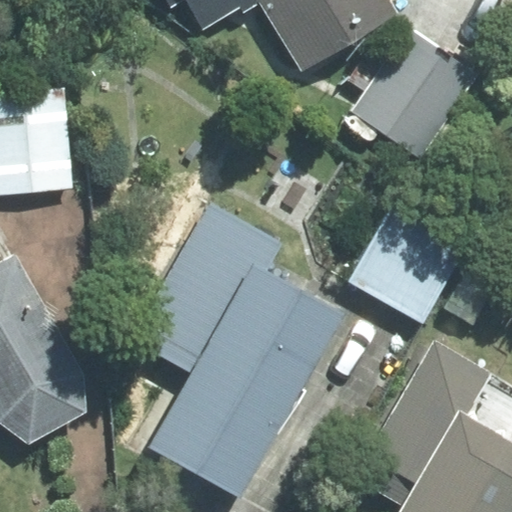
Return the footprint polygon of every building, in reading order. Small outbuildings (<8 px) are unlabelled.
[(302,70),(399,10),(393,0),(166,0),(171,7),(182,0),(186,0),(204,29),(240,7),(243,12),(260,1),(302,70)] [(419,156),(476,73),(408,24),(350,107),(419,156)] [(0,191),(71,187),(62,87),(0,91),(0,191)] [(238,493),(344,305),(266,261),(279,238),(210,199),(133,336),(190,366),(148,441),(238,493)] [(345,279),(419,322),(463,245),(388,203),(345,279)] [(87,373),(19,252),(0,262),(0,417),(1,421),(32,442),(89,412),(87,373)] [(511,511),(511,440),(464,413),(489,369),(434,338),(353,479),(403,508),(400,511),(511,511)]
